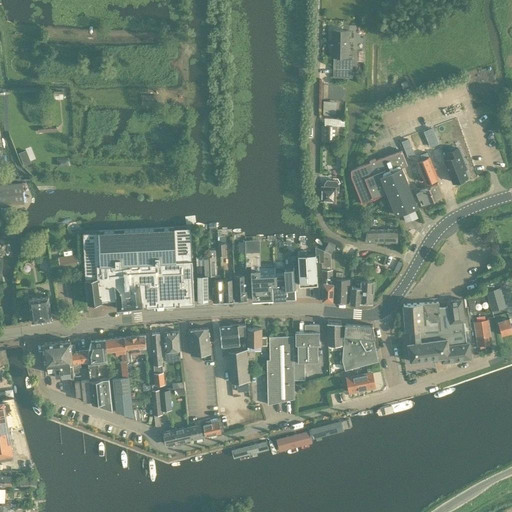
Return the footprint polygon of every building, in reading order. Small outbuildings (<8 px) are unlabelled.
[(331,40),(331,46),(332,46),(331,57),(340,57),(340,69),(352,69),(353,56),(348,56),(349,30),(332,30),(332,40),(331,40)] [(54,91),(54,99),(60,99),(63,99),(63,91),(60,91),(54,91)] [(142,95),(141,104),(156,105),(157,96),(142,95)] [(335,141),(335,125),(323,125),(323,141),(335,141)] [(432,128),(425,131),(430,146),(438,143),(432,128)] [(414,154),(408,139),(402,141),(408,156),(414,154)] [(444,159),(453,182),(467,176),(464,169),(466,168),(458,148),(447,152),(449,158),(444,159)] [(413,207),(417,205),(402,167),(407,165),(401,150),(351,170),(351,176),(353,181),(361,202),(382,195),(382,193),(386,192),(395,215),(402,212),(406,222),(417,217),(413,207)] [(422,175),(425,182),(437,178),(426,152),(421,154),(423,159),(417,162),(419,168),(418,168),(421,175),(422,175)] [(324,187),(321,187),(321,200),(335,200),(335,189),(338,189),(338,184),(336,180),(326,180),(324,184),(324,187)] [(22,183),(0,184),(0,204),(24,203),(22,183)] [(194,303),(193,274),(191,229),(191,227),(175,228),(83,232),(85,278),(88,303),(95,302),(102,302),(102,300),(116,298),(118,309),(143,306),(143,304),(147,303),(147,305),(159,304),(159,303),(163,303),(163,304),(175,304),(175,302),(180,302),(180,303),(194,303)] [(365,242),(397,242),(397,229),(367,229),(365,242)] [(260,264),(259,240),(245,240),(245,241),(245,252),(245,265),(260,264)] [(323,263),(322,263),(323,282),(333,283),(332,269),(331,269),(330,254),(336,244),(329,241),(324,250),(323,251),(323,263)] [(217,243),(217,255),(226,255),(225,243),(217,243)] [(323,250),(315,246),(315,250),(315,252),(315,254),(319,254),(319,262),(322,262),(322,263),(323,263),(323,251),(323,250)] [(297,253),(299,285),(318,284),(315,254),(315,252),(297,253)] [(60,268),(78,265),(77,255),(59,258),(60,268)] [(210,257),(197,257),(198,275),(198,302),(208,301),(208,280),(207,276),(210,275),(210,257)] [(286,298),(284,274),(284,268),(284,266),(276,266),(276,275),(276,285),(271,285),(272,299),(286,298)] [(260,277),(259,276),(259,288),(261,287),(261,300),(272,299),(271,285),(276,285),(276,275),(275,267),(260,267),(260,271),(260,275),(260,277)] [(296,297),(294,267),(284,268),(284,274),(286,298),(296,298),(296,297)] [(260,277),(260,275),(260,271),(251,271),(252,300),(261,300),(261,287),(259,288),(259,276),(260,277)] [(334,283),(332,301),(333,301),(348,302),(350,279),(342,278),(342,273),(336,272),(336,278),(334,277),(334,283)] [(210,275),(207,276),(208,280),(212,280),(213,301),(224,301),(224,279),(219,280),(219,275),(216,275),(210,275)] [(242,275),(234,275),(235,301),(247,300),(246,281),(242,281),(242,275)] [(224,279),(224,301),(233,300),(232,287),(233,287),(232,276),(229,276),(229,279),(224,279)] [(356,279),(356,286),(361,287),(361,295),(360,301),(372,302),(372,300),(373,289),(375,288),(375,283),(373,282),(373,280),(356,279)] [(333,283),(323,282),(322,300),(332,301),(334,283),(333,283)] [(351,286),(351,303),(360,303),(360,301),(361,295),(361,287),(356,286),(351,286)] [(482,287),(466,291),(469,303),(485,298),(482,287)] [(506,306),(500,287),(488,290),(486,291),(488,295),(492,310),(506,306)] [(32,321),(52,319),(48,296),(29,299),(32,321)] [(447,301),(448,305),(439,307),(438,302),(403,305),(405,331),(409,330),(410,343),(408,343),(410,361),(441,357),(442,362),(471,358),(469,342),(466,342),(463,321),(464,320),(461,299),(447,301)] [(502,335),(511,331),(511,328),(509,318),(498,321),(502,335)] [(495,335),(490,319),(474,322),(478,346),(492,344),(491,336),(495,335)] [(343,341),(345,325),(341,325),(341,322),(327,321),(328,344),(342,344),(342,340),(343,341)] [(366,364),(378,361),(374,338),(375,338),(372,325),(345,323),(345,325),(343,341),(342,360),(345,370),(366,364)] [(245,324),(220,326),(222,345),(231,344),(231,350),(234,350),(234,344),(240,343),(239,334),(246,333),(245,324)] [(294,354),(294,379),(304,379),(304,361),(317,361),(317,344),(319,344),(318,324),(309,324),(309,326),(304,327),(304,331),(295,332),(295,345),(297,345),(297,355),(294,354)] [(191,354),(211,352),(208,327),(189,329),(191,354)] [(261,328),(247,328),(247,345),(247,351),(254,351),(260,351),(260,345),(266,345),(266,336),(261,336),(261,328)] [(172,351),(172,354),(180,354),(178,331),(163,332),(165,351),(172,351)] [(159,333),(152,334),(154,365),(154,368),(155,384),(164,383),(159,333)] [(145,334),(124,336),(127,360),(131,360),(131,354),(140,353),(147,352),(146,347),(147,347),(145,334)] [(294,398),(294,379),(294,354),(293,335),(269,336),(270,359),(266,359),(268,404),(294,398)] [(128,377),(127,360),(124,336),(105,338),(106,351),(114,350),(115,355),(117,355),(117,353),(121,353),(122,360),(120,360),(122,378),(128,377)] [(107,361),(106,351),(105,338),(91,340),(88,350),(88,360),(90,380),(98,379),(98,373),(97,362),(107,361)] [(71,352),(70,340),(42,343),(44,365),(54,364),(55,375),(74,373),(74,372),(73,370),(73,368),(71,352)] [(234,350),(231,350),(229,351),(232,381),(249,380),(246,349),(234,350)] [(76,362),(88,360),(88,350),(71,352),(73,368),(76,367),(76,362)] [(366,364),(368,373),(347,377),(350,392),(375,387),(372,372),(380,370),(378,361),(366,364)] [(132,409),(128,377),(122,378),(112,379),(116,411),(132,417),(132,409)] [(98,379),(90,380),(92,403),(95,403),(104,402),(111,402),(109,378),(102,379),(98,379)] [(89,380),(75,381),(77,396),(83,396),(83,402),(91,401),(89,380)] [(248,380),(237,381),(237,392),(249,391),(248,380)] [(175,394),(185,394),(185,382),(174,382),(175,394)] [(154,415),(162,414),(161,410),(159,391),(159,389),(153,390),(151,390),(154,415)] [(170,390),(159,391),(161,410),(172,409),(170,390)] [(8,426),(21,423),(13,397),(2,399),(3,401),(4,401),(8,426)] [(0,454),(13,452),(8,426),(4,401),(3,401),(0,401),(0,454)] [(349,414),(312,423),(316,441),(354,431),(349,414)] [(210,420),(202,422),(205,436),(221,432),(218,421),(211,423),(210,420)] [(189,427),(192,439),(203,436),(200,424),(189,427)] [(306,425),(268,434),(273,452),(310,442),(306,425)] [(168,444),(192,439),(189,427),(177,430),(177,429),(163,432),(165,443),(168,444)] [(262,436),(225,445),(229,463),(266,453),(262,436)] [(0,486),(11,487),(11,485),(11,475),(2,475),(2,474),(0,473),(0,486)]
